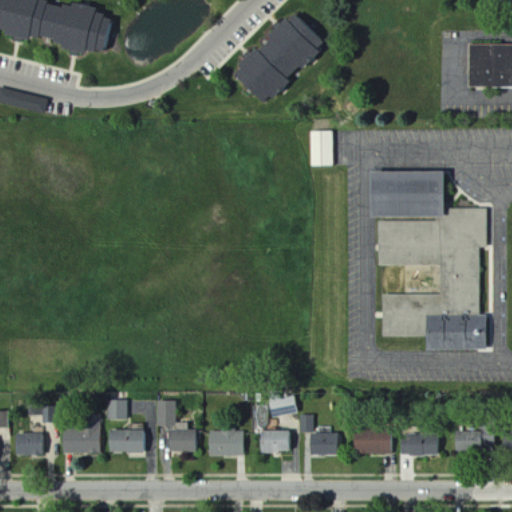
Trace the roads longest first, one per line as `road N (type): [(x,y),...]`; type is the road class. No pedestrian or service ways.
road 1 (residential): [(511,490),(0,491)]
road 2 (residential): [(256,0),(182,73),(136,96),(85,100),(0,78)]
